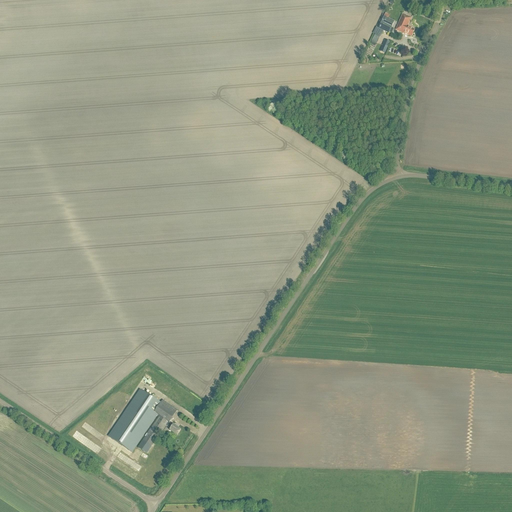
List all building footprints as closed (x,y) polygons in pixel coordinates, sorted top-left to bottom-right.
[(409,23),(411,18),(403,15),(396,31),(405,34),(412,37),(415,30),(408,27),(408,25),(407,25),(408,23),(409,23)] [(389,34),(395,22),(385,17),(379,29),(376,28),(373,34),(374,35),(380,37),(383,32),(389,34)] [(380,37),(374,35),(369,45),(371,46),(374,48),(375,48),(380,37)] [(387,48),(389,43),(385,41),(382,46),(380,52),(384,54),(387,48)] [(132,453),(143,437),(157,416),(159,417),(138,448),(147,454),(155,442),(166,427),(171,430),(169,432),(177,437),(180,431),(173,426),(173,427),(168,424),(177,412),(162,402),(160,404),(141,391),(109,438),(132,453)] [(97,407),(101,410),(108,404),(104,400),(97,407)] [(77,423),(72,428),(78,433),(83,428),(77,423)] [(92,435),(84,429),(80,434),(88,440),(92,435)] [(172,437),(166,430),(162,433),(168,440),(172,437)] [(68,434),(64,440),(80,450),(84,444),(68,434)] [(90,442),(100,449),(103,444),(93,437),(90,442)] [(109,457),(112,462),(126,472),(128,475),(126,476),(122,482),(125,480),(128,475),(130,474),(134,469),(132,465),(130,466),(129,465),(124,461),(120,463),(116,456),(113,454),(110,456),(109,457)]
